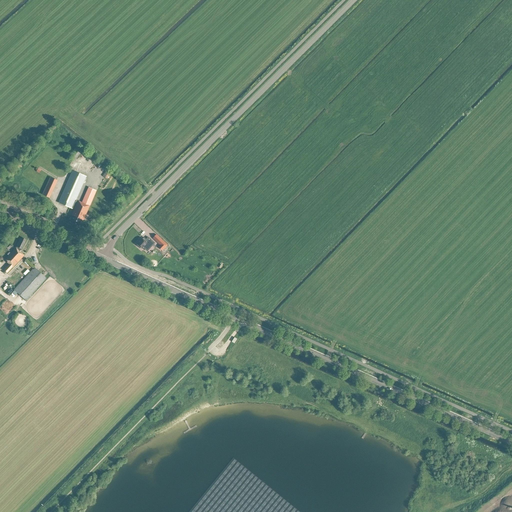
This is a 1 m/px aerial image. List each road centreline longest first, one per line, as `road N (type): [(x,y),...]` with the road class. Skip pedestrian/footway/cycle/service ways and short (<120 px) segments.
road 1 (secondary): [(511,440),(105,258)]
road 2 (tertiary): [(105,258),(127,222),(355,0)]
